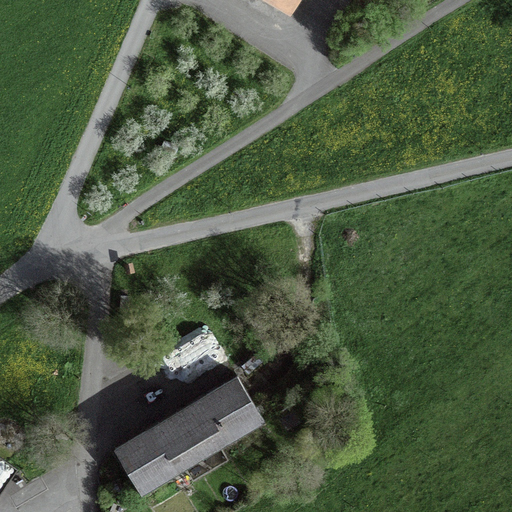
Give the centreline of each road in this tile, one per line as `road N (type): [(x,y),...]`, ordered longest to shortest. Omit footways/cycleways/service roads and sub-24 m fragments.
road 1 (motorway): [(0,292),(271,131),(467,0)]
road 2 (unclassified): [(35,266),(511,157)]
road 3 (unclassified): [(155,0),(35,266)]
road 4 (motorway): [(140,0),(0,91)]
